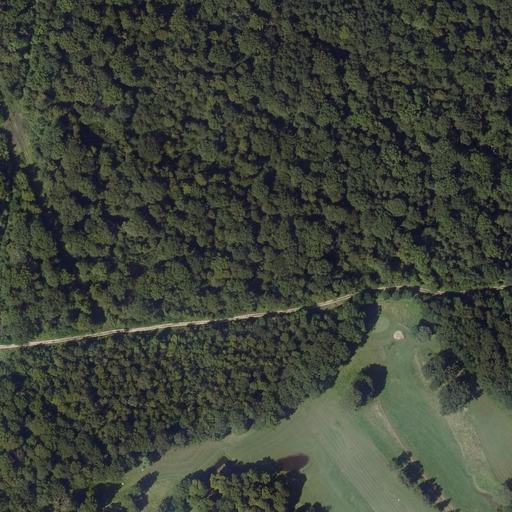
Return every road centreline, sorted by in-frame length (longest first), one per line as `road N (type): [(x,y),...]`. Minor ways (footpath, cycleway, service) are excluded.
road 1 (track): [(0,345),(229,319),(364,292),(511,287)]
road 2 (track): [(169,492),(0,359)]
road 3 (track): [(412,287),(511,382)]
